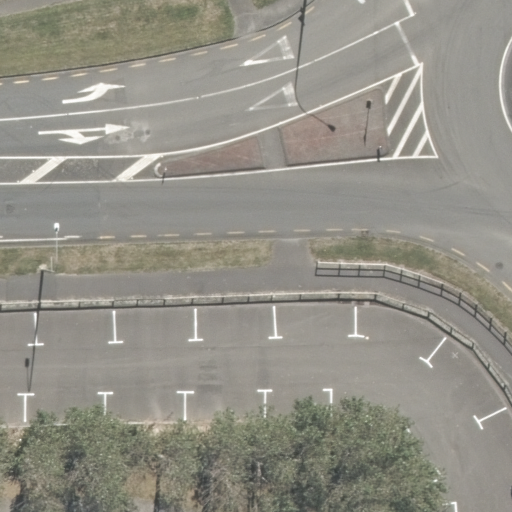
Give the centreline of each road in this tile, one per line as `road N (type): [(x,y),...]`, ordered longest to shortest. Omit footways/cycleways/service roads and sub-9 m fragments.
road 1 (secondary): [(511,196),(174,205),(0,181)]
road 2 (secondary): [(0,152),(248,86),(412,17),(475,20)]
road 3 (secondary): [(511,187),(471,135),(461,97),(462,57),(475,20)]
